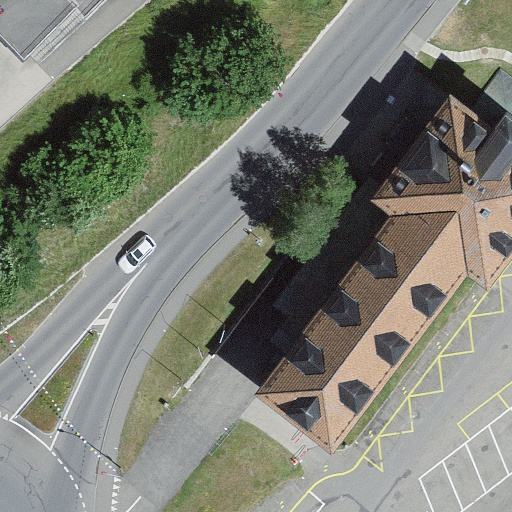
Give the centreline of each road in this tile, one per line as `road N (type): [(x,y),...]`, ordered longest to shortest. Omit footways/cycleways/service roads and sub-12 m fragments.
road 1 (secondary): [(148,260),(397,0)]
road 2 (secondary): [(53,504),(148,260)]
road 3 (secondary): [(148,260),(0,383)]
